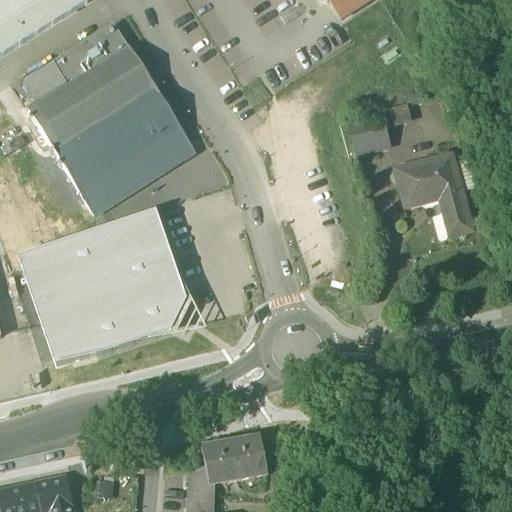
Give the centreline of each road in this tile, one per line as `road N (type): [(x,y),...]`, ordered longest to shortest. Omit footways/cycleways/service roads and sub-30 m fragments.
road 1 (residential): [(288,318),(248,165),(140,0)]
road 2 (residential): [(511,335),(437,352),(328,356)]
road 3 (unclassified): [(159,415),(0,452)]
road 4 (unknown): [(116,0),(0,73)]
